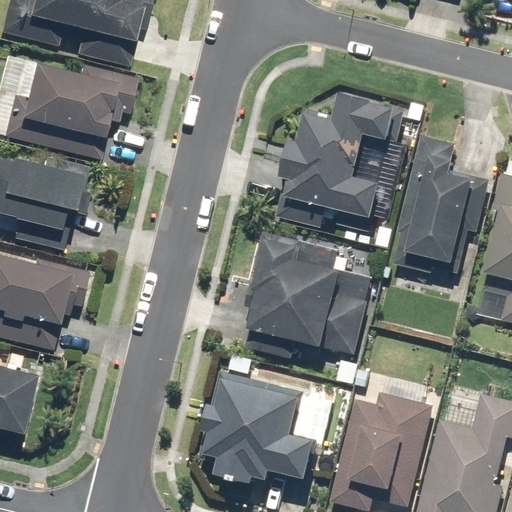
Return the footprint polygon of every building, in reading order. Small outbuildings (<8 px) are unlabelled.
[(11,0),(2,36),(134,69),(151,5),(157,7),(158,0),(11,0)] [(8,136),(105,161),(115,121),(124,123),(127,113),(136,115),(146,78),(87,63),(85,72),(41,60),(32,95),(19,92),(8,136)] [(334,204),(382,216),(391,178),(366,172),(370,158),(399,165),(413,108),(407,106),(408,103),(384,97),(384,95),(350,87),(344,113),(312,106),(305,136),(299,134),(280,216),(328,227),(334,204)] [(408,234),(401,264),(438,273),(439,267),(462,273),(476,215),(487,217),(496,181),(462,173),(465,161),(459,159),(462,144),(427,136),(405,233),(408,234)] [(71,252),(77,231),(93,166),(50,155),(48,163),(0,150),(0,212),(20,217),(15,238),(71,252)] [(511,174),(509,174),(500,208),(511,211),(511,214),(498,269),(495,268),(483,314),(511,321),(511,174)] [(397,227),(385,224),(381,243),(393,246),(397,227)] [(347,249),(271,230),(260,272),(266,273),(263,287),(265,287),(255,328),(363,355),(377,301),(373,300),(380,274),(352,267),(354,257),(345,255),(347,249)] [(39,262),(0,252),(0,339),(56,354),(64,324),(67,325),(69,317),(82,321),(95,271),(40,258),(39,262)] [(364,363),(344,358),(339,379),(358,384),(364,363)] [(0,426),(31,434),(45,372),(0,362),(0,426)] [(370,387),(374,370),(363,367),(359,384),(370,387)] [(313,389),(233,369),(225,399),(220,397),(212,428),(217,430),(212,450),(228,454),(223,470),(262,480),(264,474),(279,478),(281,467),(315,475),(325,433),(303,427),(313,389)] [(382,400),(360,395),(334,506),(360,511),(414,511),(440,402),(384,389),(382,400)] [(480,428),(448,420),(424,511),(504,511),(511,486),(504,485),(511,453),(511,400),(489,395),(480,428)]
